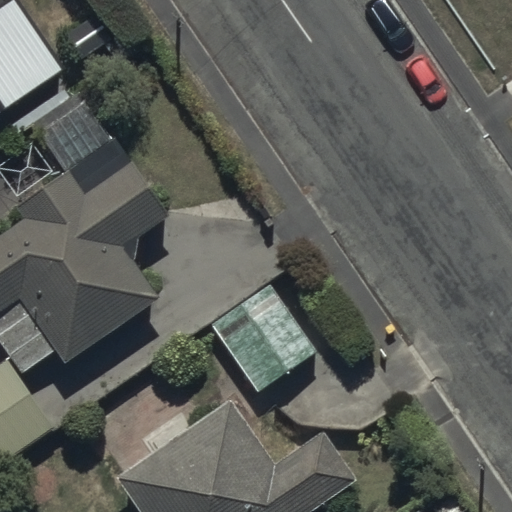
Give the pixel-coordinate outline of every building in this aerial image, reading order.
[(0,103),(7,114),(67,73),(17,0),(14,0),(0,9),(0,103)] [(173,220),(119,138),(108,146),(76,96),(34,123),(68,176),(18,208),(28,224),(0,242),(0,342),(23,378),(63,352),(69,362),(163,301),(139,265),(143,240),(173,220)] [(53,173),(30,143),(0,163),(0,184),(11,201),(53,173)] [(319,353),(271,285),(214,322),(263,392),(319,353)] [(0,476),(60,435),(11,363),(0,370),(0,476)] [(229,397),(117,477),(141,511),(322,511),(361,485),(325,435),(279,468),(229,397)]
